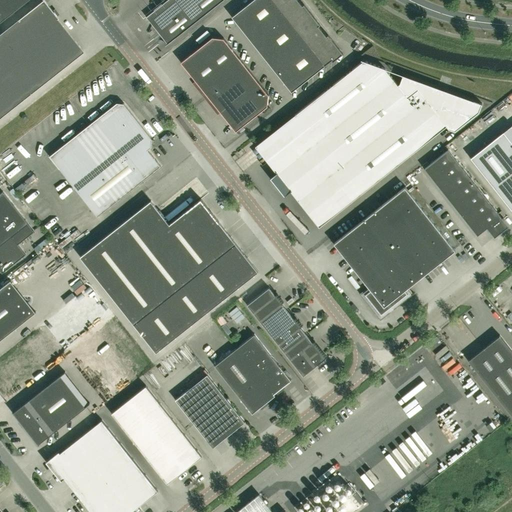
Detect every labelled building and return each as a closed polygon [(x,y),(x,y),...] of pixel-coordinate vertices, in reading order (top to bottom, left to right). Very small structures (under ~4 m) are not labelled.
[(0,0),(0,21),(27,0),(0,0)] [(0,116),(83,51),(57,18),(58,18),(43,0),(41,0),(17,19),(0,32),(0,116)] [(223,0),(167,0),(147,17),(162,37),(168,44),(223,0)] [(252,41),(301,3),(298,0),(252,0),(232,16),(252,41)] [(272,66),(321,28),(319,25),(320,24),(304,4),(303,5),(301,3),(252,41),(272,66)] [(321,28),(272,66),(292,91),(325,65),(326,67),(327,66),(326,65),(332,60),(333,61),(343,53),(328,34),(327,35),(321,28)] [(205,99),(246,66),(224,38),(213,37),(181,62),(196,80),(193,83),(205,99)] [(385,68),(363,61),(294,114),(358,195),(446,125),(449,128),(455,130),(479,111),(482,103),(403,74),(400,83),(398,85),(385,68)] [(246,66),(205,99),(218,114),(221,112),(236,131),(267,106),(269,94),(246,66)] [(97,216),(161,166),(148,150),(151,147),(152,139),(124,103),(117,102),(50,156),(97,216)] [(511,141),(504,131),(471,157),(511,209),(511,141)] [(432,178),(456,160),(448,150),(424,168),(432,178)] [(440,188),(464,169),(456,160),(432,178),(440,188)] [(447,197),(471,179),(464,169),(440,188),(447,197)] [(455,206),(479,188),(471,179),(447,197),(455,206)] [(394,309),(414,293),(409,287),(455,250),(405,187),(334,243),(368,286),(359,293),(380,320),(390,312),(388,309),(391,306),(394,309)] [(462,216),(486,198),(479,188),(455,206),(462,216)] [(0,269),(2,273),(26,254),(18,244),(34,231),(28,223),(3,191),(0,193),(0,269)] [(470,225),(494,207),(486,198),(462,216),(470,225)] [(258,271),(219,222),(219,221),(201,199),(170,224),(151,200),(80,256),(156,352),(258,271)] [(438,211),(445,206),(442,202),(435,206),(438,211)] [(494,207),(470,225),(478,236),(487,228),(494,237),(509,226),(494,207)] [(77,225),(59,242),(68,251),(85,234),(77,225)] [(0,340),(36,312),(10,280),(0,288),(0,340)] [(275,295),(269,287),(247,304),(303,375),(326,357),(313,341),(312,342),(301,327),(301,326),(295,317),(294,318),(282,303),(283,303),(276,294),(275,295)] [(217,316),(222,323),(227,319),(222,312),(217,316)] [(273,394),(274,393),(276,391),(278,393),(284,388),(283,386),(291,380),(254,334),(237,348),(273,394)] [(511,416),(511,350),(500,335),(468,360),(511,416)] [(275,395),(274,393),(273,394),(237,348),(214,365),(252,413),(260,407),(262,408),(268,403),(267,401),(275,395)] [(90,403),(65,371),(14,412),(13,411),(12,412),(39,445),(39,444),(39,443),(90,403)] [(213,447),(245,422),(207,374),(175,399),(213,447)] [(146,386),(112,413),(167,483),(201,456),(146,386)] [(130,511),(158,491),(102,420),(60,453),(59,451),(46,461),(51,467),(52,467),(57,473),(56,474),(61,480),(64,478),(91,511),(130,511)] [(10,424),(3,426),(6,433),(13,431),(10,424)] [(235,511),(268,511),(272,510),(259,494),(235,511)]
